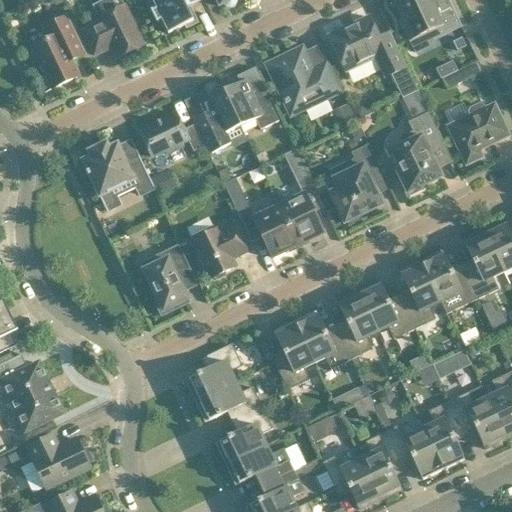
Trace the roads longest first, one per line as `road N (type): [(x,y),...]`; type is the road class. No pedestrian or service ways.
road 1 (residential): [(130,366),(511,190)]
road 2 (residential): [(18,143),(321,0)]
road 3 (residential): [(18,143),(29,170),(22,223),(33,275),(62,315),(130,366)]
road 4 (residential): [(130,366),(130,447),(137,486),(155,511)]
